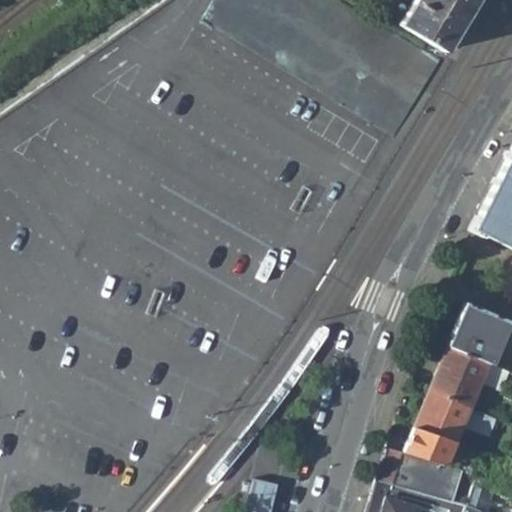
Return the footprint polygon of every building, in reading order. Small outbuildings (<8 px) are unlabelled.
[(211,0),(199,19),(392,135),(439,59),(341,0),(211,0)] [(414,0),(402,23),(442,51),(472,0),(414,0)] [(511,138),(467,227),(511,249),(511,138)] [(315,192),(304,186),(291,208),(302,215),(315,192)] [(169,291),(157,287),(148,311),(160,316),(169,291)] [(445,343),(485,360),(488,362),(507,318),(463,300),(445,343)] [(445,343),(425,389),(467,406),(477,379),(485,360),(445,343)] [(485,360),(477,379),(497,389),(506,369),(488,362),(485,360)] [(494,417),(467,406),(425,389),(410,425),(420,428),(440,434),(453,439),(459,425),(487,436),(494,417)] [(420,428),(410,425),(402,451),(446,463),(453,439),(440,434),(420,428)] [(491,452),(493,445),(485,442),(483,449),(491,452)] [(453,499),(462,468),(446,463),(402,451),(384,445),(376,475),(438,495),(453,499)] [(493,467),(479,462),(475,472),(471,483),(486,487),(493,467)] [(433,511),(438,495),(376,475),(365,511),(433,511)] [(268,511),(274,484),(250,479),(243,511),(268,511)] [(464,502),(487,511),(501,511),(507,494),(486,487),(471,483),(464,502)] [(501,511),(511,511),(511,495),(507,494),(501,511)] [(487,511),(464,502),(460,511),(487,511)]
